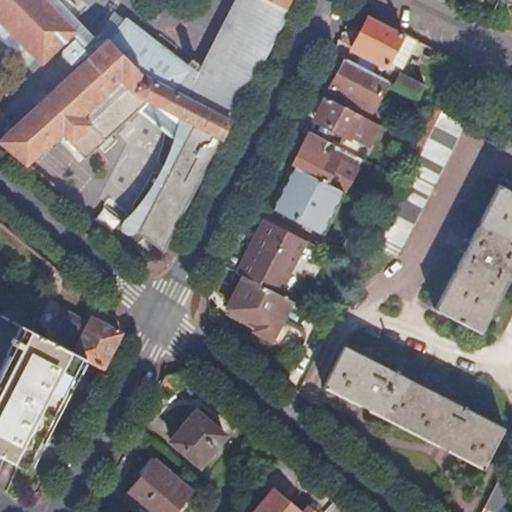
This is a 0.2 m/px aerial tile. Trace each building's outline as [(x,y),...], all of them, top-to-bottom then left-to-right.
[(136,230),(163,253),(231,121),(193,101),(175,91),(190,71),(126,20),(112,39),(96,53),(45,0),(0,0),(0,21),(43,65),(68,42),(70,44),(63,51),(62,55),(63,56),(71,64),(76,65),(83,59),(86,62),(0,140),(0,143),(27,166),(63,135),(85,160),(139,111),(182,145),(143,221),(141,220),(136,230)] [(245,0),(193,101),(231,121),(289,10),(269,0),(245,0)] [(269,0),(289,10),(294,0),(269,0)] [(418,41),(370,16),(352,49),(387,68),(396,51),(408,58),(418,41)] [(396,51),(387,68),(399,75),(401,73),(408,58),(396,51)] [(393,87),(346,61),(331,90),(372,112),(382,93),(395,100),(400,90),(393,87)] [(393,87),(400,90),(418,99),(424,86),(401,73),(399,75),(393,87)] [(380,127),(326,100),(315,121),(349,139),(350,137),(370,148),(380,127)] [(442,114),(442,113),(434,108),(432,114),(439,118),(442,114)] [(414,168),(406,184),(388,218),(373,247),(397,259),(465,126),(442,114),(439,118),(434,129),(423,150),(416,163),(414,168)] [(434,129),(439,118),(432,114),(426,125),(434,129)] [(426,125),(414,145),(423,150),(434,129),(426,125)] [(329,144),(309,134),(292,167),(295,168),(340,192),(344,194),(356,171),(324,154),(329,144)] [(423,150),(414,145),(406,163),(414,168),(416,163),(423,150)] [(340,192),(295,168),(274,211),(319,234),(340,192)] [(511,271),(511,192),(498,185),(435,309),(478,331),(481,333),(511,271)] [(307,242),(268,222),(241,275),(245,277),(280,295),(307,242)] [(338,258),(361,271),(371,251),(348,239),(338,258)] [(320,249),(307,242),(280,295),(293,303),(320,249)] [(84,357),(104,368),(121,334),(79,312),(76,317),(49,303),(34,332),(84,357)] [(259,325),(230,310),(227,315),(257,330),(259,325)] [(0,455),(26,469),(84,357),(34,332),(26,328),(20,340),(15,338),(13,343),(17,346),(0,379),(0,455)] [(344,347),(324,388),(483,470),(503,429),(344,347)] [(167,377),(162,385),(173,390),(182,387),(188,379),(182,374),(167,377)] [(226,438),(196,413),(172,442),(201,467),(226,438)] [(175,511),(192,492),(156,462),(127,496),(146,511),(175,511)] [(298,511),(273,490),(254,511),(298,511)]
